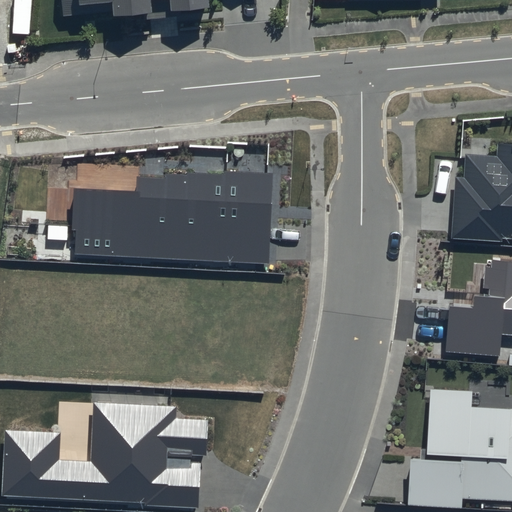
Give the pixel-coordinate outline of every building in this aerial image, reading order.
[(62,0),(64,15),(207,1),(206,0),(62,0)] [(455,171),(453,231),(511,233),(511,134),(496,133),(455,171)] [(165,178),(137,176),(136,191),(76,188),(73,253),(269,263),(274,173),(224,171),(224,175),(165,172),(165,178)] [(511,260),(488,259),(485,295),(474,294),(473,305),(449,303),(445,351),(500,355),(501,334),(511,334),(511,260)] [(511,492),(511,389),(425,377),(407,493),(511,492)] [(177,407),(94,403),(91,461),(59,460),(61,433),(6,431),(3,495),(197,504),(199,455),(207,455),(209,420),(176,418),(177,407)]
